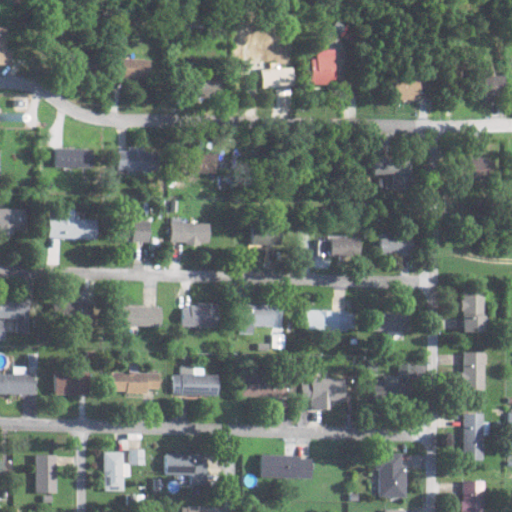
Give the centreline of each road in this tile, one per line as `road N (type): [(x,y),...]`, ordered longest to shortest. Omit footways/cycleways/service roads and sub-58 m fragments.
road 1 (residential): [(511,129),(121,119),(79,111),(26,83),(0,83)]
road 2 (residential): [(434,280),(0,270)]
road 3 (residential): [(433,438),(0,422)]
road 4 (residential): [(431,511),(432,126)]
